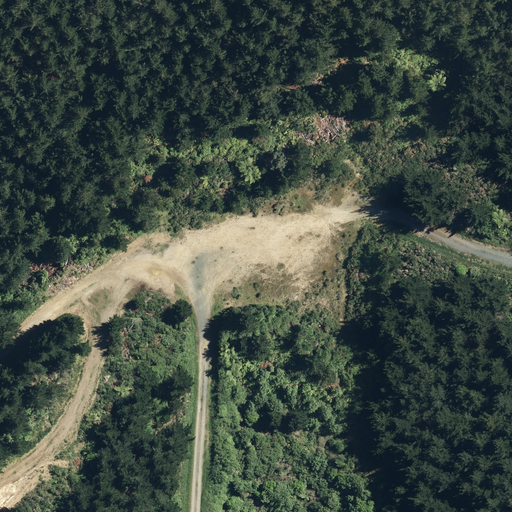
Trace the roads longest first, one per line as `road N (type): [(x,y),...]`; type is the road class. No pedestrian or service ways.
road 1 (track): [(176,278),(322,221),(511,281)]
road 2 (track): [(0,501),(82,394),(101,334),(105,275)]
